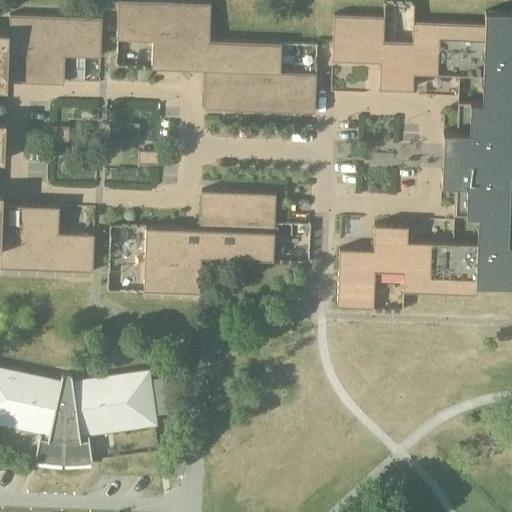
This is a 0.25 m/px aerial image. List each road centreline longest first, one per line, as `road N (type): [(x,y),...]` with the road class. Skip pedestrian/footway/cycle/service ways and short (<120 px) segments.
road 1 (residential): [(322,149),(323,98),(431,102),(429,203),(320,201)]
road 2 (residential): [(193,499),(196,375),(206,351),(309,300),(320,201)]
road 3 (residential): [(18,93),(16,189),(188,196),(190,145)]
road 4 (residential): [(325,511),(446,410),(511,399)]
road 5 (residential): [(190,145),(193,98),(18,93)]
road 6 (residential): [(0,495),(193,499)]
road 7 (residential): [(190,145),(322,149)]
